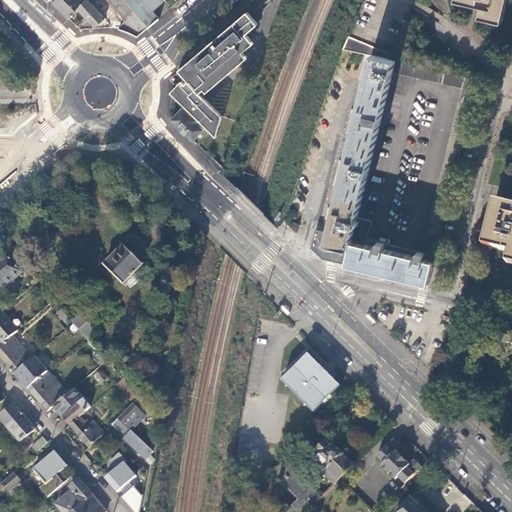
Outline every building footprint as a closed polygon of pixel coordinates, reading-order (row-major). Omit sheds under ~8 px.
[(50,0),(69,18),(78,7),(84,1),(83,0),(50,0)] [(92,4),(95,0),(85,0),(84,1),(78,7),(95,26),(98,23),(105,17),(92,4)] [(138,36),(159,17),(153,10),(150,6),(144,0),(107,0),(125,20),(119,28),(138,36)] [(157,0),(150,6),(153,10),(163,0),(157,0)] [(414,0),(364,0),(350,35),(392,53),(415,1),(414,0)] [(457,0),(482,6),(480,17),(502,22),(507,0),(457,0)] [(182,107),(171,119),(178,126),(185,133),(186,133),(193,140),(204,129),(203,127),(205,126),(204,125),(205,124),(213,132),(220,125),(222,116),(200,92),(245,54),(241,48),(251,39),(247,33),(258,23),(253,17),(248,11),(198,54),(180,69),(189,80),(185,83),(182,80),(171,91),(187,107),(186,107),(185,106),(183,108),(182,107)] [(340,262),(347,264),(358,217),(393,72),(397,55),(392,53),(350,35),(344,48),(371,55),(369,67),(357,115),(344,169),(331,223),(329,232),(316,229),(312,247),(323,258),(340,262)] [(403,278),(429,284),(433,266),(436,255),(479,77),(415,62),(415,63),(397,55),(393,72),(463,89),(423,252),(395,245),(367,238),(373,221),(358,217),(347,264),(347,265),(388,275),(403,278)] [(508,263),(511,264),(511,204),(494,201),(484,246),(510,252),(508,263)] [(124,245),(105,264),(124,284),(126,282),(131,287),(139,279),(134,274),(144,265),(124,245)] [(22,272),(6,254),(0,259),(0,285),(1,285),(3,288),(22,272)] [(436,255),(433,266),(447,270),(449,259),(436,255)] [(65,320),(69,317),(62,309),(58,312),(65,320)] [(8,319),(2,312),(0,314),(0,340),(3,344),(12,336),(19,331),(8,319)] [(86,339),(88,337),(96,330),(81,314),(72,322),(73,323),(86,338),(86,339)] [(376,322),(368,314),(365,317),(373,325),(376,322)] [(13,315),(8,319),(19,331),(24,327),(13,315)] [(499,326),(484,323),(481,336),(495,340),(499,326)] [(511,329),(499,326),(495,340),(511,343),(511,329)] [(3,344),(0,347),(0,356),(5,362),(15,374),(30,361),(26,355),(28,354),(12,336),(3,344)] [(279,379),(314,411),(340,383),(305,351),(279,379)] [(23,383),(28,389),(48,372),(35,357),(30,361),(15,374),(23,383)] [(117,383),(122,378),(107,360),(102,364),(117,383)] [(95,375),(101,383),(107,377),(101,370),(95,375)] [(34,395),(48,411),(54,406),(68,394),(48,371),(48,372),(28,389),(34,395)] [(133,403),(139,397),(122,378),(117,383),(133,403)] [(91,406),(75,388),(68,394),(54,406),(62,416),(78,403),(85,411),(91,406)] [(112,424),(124,436),(129,430),(131,431),(134,428),(129,423),(138,414),(143,419),(151,411),(139,397),(133,403),(112,424)] [(77,418),(85,411),(78,403),(62,416),(70,425),(77,418)] [(0,418),(7,427),(22,413),(16,406),(14,404),(0,416),(0,418)] [(21,442),(36,429),(28,420),(22,413),(7,427),(21,442)] [(104,433),(104,432),(95,423),(92,426),(86,419),(82,423),(77,418),(70,425),(80,437),(89,447),(104,433)] [(154,452),(148,447),(131,431),(124,438),(149,464),(154,459),(150,455),(154,452)] [(37,452),(48,442),(43,437),(32,447),(37,452)] [(399,476),(406,483),(422,466),(415,459),(411,463),(405,469),(392,456),(397,450),(402,446),(395,438),(377,455),(384,462),(382,465),(397,479),(399,476)] [(340,479),(353,466),(342,456),(342,454),(333,446),(332,447),(325,441),(317,450),(318,450),(312,456),(326,469),(322,473),(335,485),(340,479)] [(54,450),(33,468),(45,482),(39,487),(48,497),(64,483),(56,474),(67,465),(56,452),(54,450)] [(411,463),(397,450),(392,456),(405,469),(411,463)] [(134,511),(139,511),(142,498),(133,488),(139,482),(135,478),(137,477),(126,463),(128,461),(120,453),(111,462),(117,467),(105,478),(134,511)] [(295,469),(285,459),(272,472),(287,488),(290,485),(301,497),(289,509),(286,511),(307,511),(321,499),(322,497),(295,469)] [(14,473),(20,468),(17,464),(0,478),(0,481),(2,484),(14,473)] [(21,481),(14,473),(2,484),(5,488),(9,492),(21,481)] [(71,511),(91,494),(84,485),(77,477),(68,486),(72,489),(56,503),(63,511),(71,511)] [(95,498),(91,494),(71,511),(105,511),(106,511),(95,498)] [(14,500),(20,506),(24,503),(25,502),(19,496),(14,500)] [(428,511),(423,508),(422,509),(410,498),(396,511),(428,511)] [(31,511),(32,511),(24,503),(20,506),(24,511),(31,511)]
